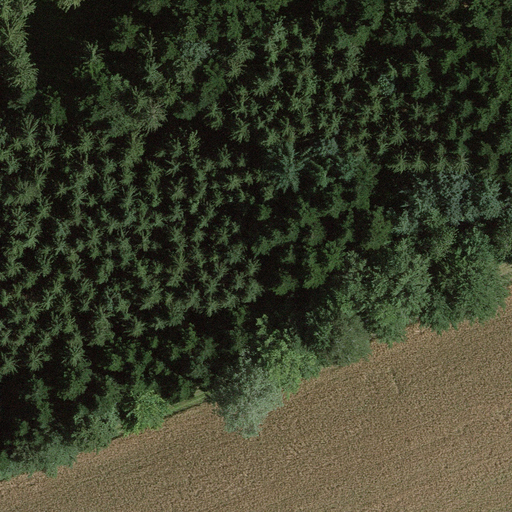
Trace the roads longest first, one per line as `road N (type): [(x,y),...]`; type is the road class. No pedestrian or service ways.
road 1 (track): [(511,219),(196,338),(0,374)]
road 2 (track): [(0,82),(27,97),(422,156),(511,178)]
